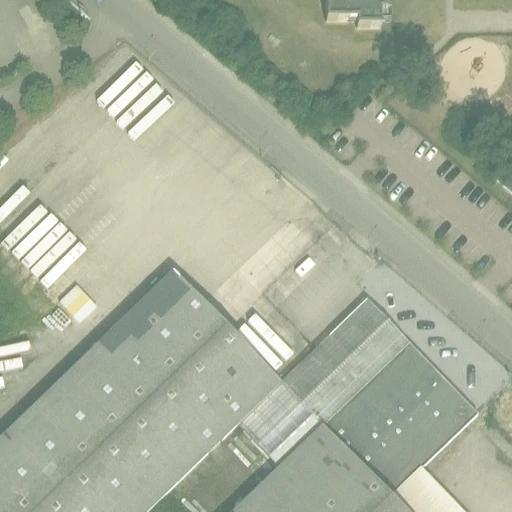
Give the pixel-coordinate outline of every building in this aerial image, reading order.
[(293,0),(294,1),(309,0),(329,0),(330,26),(360,24),(361,34),(383,33),(382,17),(388,17),(386,0),(293,0)] [(16,41),(27,61),(66,39),(55,19),(16,41)] [(124,49),(85,85),(110,113),(114,109),(105,98),(112,92),(120,101),(128,93),(135,100),(139,96),(135,92),(150,78),(124,49)] [(288,234),(303,248),(320,231),(306,217),(288,234)] [(66,298),(83,283),(71,271),(55,286),(66,298)] [(167,274),(0,437),(0,511),(146,511),(232,428),(274,471),(232,511),(393,511),(385,503),(474,415),(360,301),(276,384),(167,274)]
